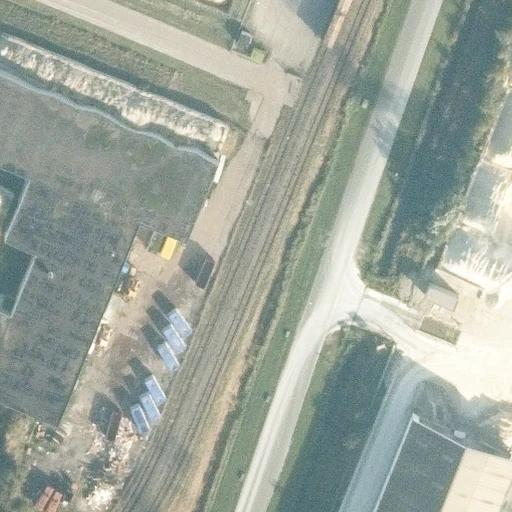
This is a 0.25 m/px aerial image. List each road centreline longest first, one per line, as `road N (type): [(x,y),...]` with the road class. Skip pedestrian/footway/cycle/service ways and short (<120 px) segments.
road 1 (unclassified): [(324,300),(429,0)]
road 2 (unclassified): [(250,511),(324,300)]
